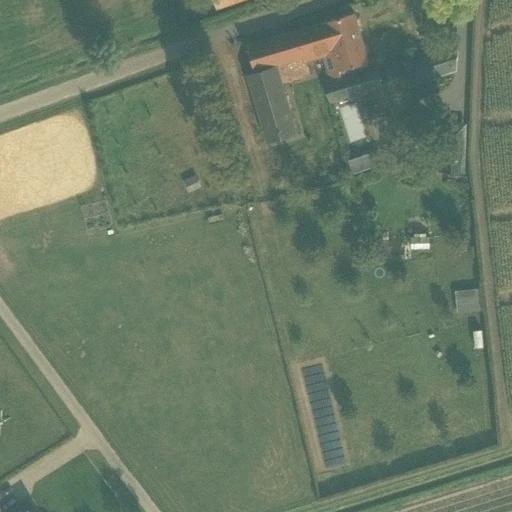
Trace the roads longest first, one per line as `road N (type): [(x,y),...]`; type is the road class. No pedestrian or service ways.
road 1 (unclassified): [(0,112),(321,0)]
road 2 (unclassified): [(151,511),(0,307)]
